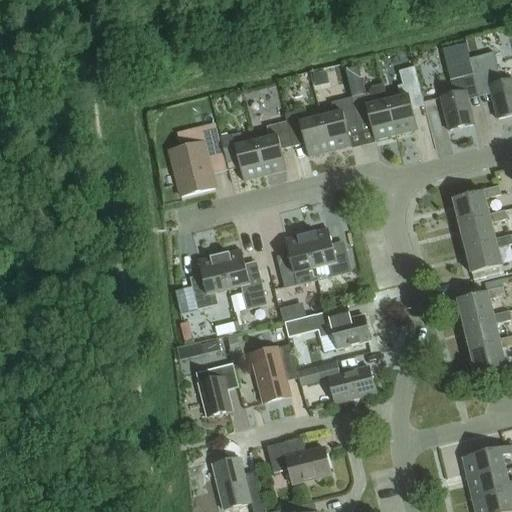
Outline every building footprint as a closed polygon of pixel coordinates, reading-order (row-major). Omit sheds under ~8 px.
[(454,96),(441,99),(450,133),(474,127),(468,102),(466,93),(477,91),(490,87),(492,96),(498,122),(511,118),(511,81),(502,84),(495,54),(447,66),(454,96)] [(401,100),(388,103),(397,137),(418,132),(413,111),(425,108),(415,69),(399,73),(403,87),(398,88),(401,100)] [(327,72),(313,75),(315,84),(329,81),(327,72)] [(369,96),(352,100),(358,125),(370,122),(375,143),(397,137),(388,103),(384,85),(373,88),(368,93),(369,96)] [(346,128),(358,125),(352,100),(331,105),(334,116),(322,120),(330,154),(352,149),(346,128)] [(330,154),(322,120),(309,123),(306,111),(286,116),(294,149),(305,146),(308,159),(330,154)] [(282,152),(294,149),(286,116),(285,117),(287,123),(267,128),(270,141),(257,144),(265,178),(287,173),(282,152)] [(214,127),(191,133),(194,148),(171,153),(182,199),(215,191),(210,169),(224,166),(214,127)] [(257,144),(244,147),(242,135),(220,140),(226,165),(238,162),(244,183),(265,178),(257,144)] [(482,195),(454,202),(460,226),(490,219),(489,217),(485,201),(501,197),(499,188),(482,193),(482,195)] [(490,219),(460,226),(466,250),(496,243),(495,241),(491,226),(508,222),(506,213),(489,217),(490,219)] [(307,237),(316,271),(328,268),(331,279),(352,274),(345,243),(333,246),(329,231),(307,237)] [(303,274),(316,271),(307,237),(285,242),(289,256),(278,259),(285,290),(305,286),(303,274)] [(496,243),(466,250),(472,276),(502,269),(497,251),(511,247),(511,239),(511,237),(495,241),(496,243)] [(229,292),(242,289),(247,312),(268,307),(257,264),(246,267),(242,253),(221,258),(229,292)] [(216,295),(229,292),(221,258),(199,263),(202,277),(191,280),(198,312),(219,307),(216,295)] [(487,296),(458,303),(464,327),(494,319),(493,317),(490,302),(506,298),(504,289),(486,293),(487,296)] [(290,308),(279,311),(282,324),(294,321),(290,308)] [(494,319),(464,327),(470,351),(500,344),(499,342),(496,326),(511,322),(510,313),(493,317),(494,319)] [(327,314),(316,317),(320,333),(321,339),(333,337),(331,327),(327,314)] [(292,323),(296,338),(320,333),(316,317),(292,323)] [(337,352),(372,343),(365,318),(331,327),(333,337),(337,352)] [(190,342),(206,339),(203,320),(186,322),(190,342)] [(237,324),(214,328),(216,338),(240,333),(238,323),(237,324)] [(237,337),(227,339),(230,353),(239,351),(237,337)] [(500,344),(470,351),(476,376),(506,369),(502,351),(511,348),(511,338),(499,342),(500,344)] [(279,350),(251,357),(254,367),(264,406),(291,400),(287,384),(285,376),(297,373),(291,347),(279,350)] [(337,365),(326,367),(329,381),(335,406),(376,396),(370,369),(340,377),(337,365)] [(227,393),(239,390),(233,366),(196,375),(208,421),(233,414),(227,393)] [(316,370),(297,375),(299,381),(300,381),(301,388),(319,383),(316,370)] [(293,487),(332,477),(325,451),(307,455),(303,440),(268,449),(274,475),(289,471),(293,487)] [(511,447),(460,460),(465,482),(506,472),(503,458),(511,456),(511,447)] [(240,461),(214,467),(225,511),(252,505),(253,511),(266,511),(257,474),(245,477),(240,461)] [(506,472),(465,482),(470,503),(511,493),(511,485),(509,486),(506,472)] [(511,511),(511,493),(470,503),(472,511),(511,511)]
